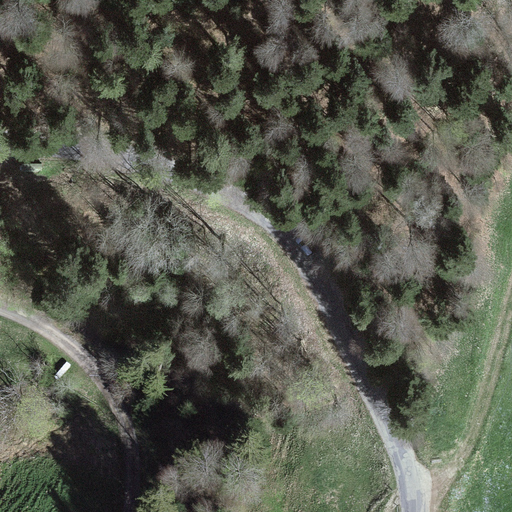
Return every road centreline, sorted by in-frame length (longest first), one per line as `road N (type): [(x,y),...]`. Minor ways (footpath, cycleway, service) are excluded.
road 1 (unclassified): [(0,147),(129,159),(208,186),(270,222),(302,257),(385,415),(414,511)]
road 2 (track): [(413,493),(444,477),(461,456),(511,298)]
